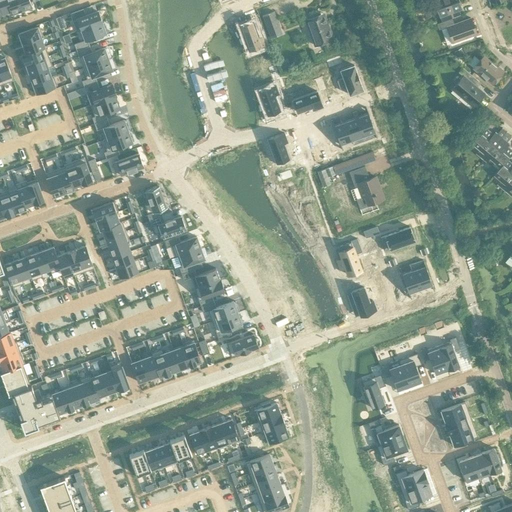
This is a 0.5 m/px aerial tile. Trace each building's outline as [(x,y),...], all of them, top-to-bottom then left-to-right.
[(7,0),(0,0),(0,9),(2,14),(11,11),(12,14),(12,13),(7,0)] [(7,0),(12,13),(22,10),(18,0),(7,0)] [(29,0),(18,0),(22,10),(32,6),(29,0)] [(442,21),(437,23),(452,18),(452,17),(456,16),(454,10),(462,8),(458,0),(435,0),(438,7),(436,7),(439,15),(440,15),(442,21)] [(83,9),(70,13),(72,20),(76,31),(102,21),(98,10),(85,15),(83,9)] [(274,11),(262,15),(268,32),(280,28),(274,11)] [(329,25),(324,13),(305,20),(314,45),(332,38),(327,25),(329,25)] [(470,18),(454,24),(452,18),(437,23),(439,29),(446,26),(452,43),(476,34),(470,18)] [(85,40),(74,44),(77,50),(89,46),(87,40),(106,33),(106,32),(108,32),(106,26),(104,27),(102,23),(102,22),(102,21),(76,31),(77,31),(81,30),(85,40)] [(253,21),(240,26),(249,50),(265,44),(262,35),(258,36),(253,21)] [(39,26),(19,33),(22,43),(43,36),(39,26)] [(26,53),(22,54),(26,53),(41,48),(45,46),(44,46),(41,37),(43,36),(22,43),(26,53)] [(22,54),(22,55),(25,64),(26,64),(49,56),(45,46),(41,48),(26,53),(22,54)] [(89,46),(77,50),(83,68),(108,58),(104,47),(92,52),(89,46)] [(454,51),(457,57),(464,53),(461,47),(454,51)] [(49,56),(26,64),(29,74),(52,65),(49,56)] [(329,67),(342,63),(340,56),(326,61),(329,67)] [(498,66),(497,67),(483,56),(473,68),(492,84),(503,71),(498,66)] [(5,57),(0,58),(0,75),(3,84),(13,80),(5,57)] [(87,79),(82,80),(84,87),(97,82),(95,76),(112,70),(108,58),(83,68),(87,79)] [(52,65),(29,74),(33,83),(53,76),(53,75),(51,76),(48,67),(52,66),(52,65)] [(280,78),(275,65),(268,67),(273,81),(280,78)] [(343,78),(337,80),(340,89),(346,86),(349,94),(363,90),(361,84),(356,70),(354,65),(340,70),(343,78)] [(471,83),(475,78),(462,67),(457,71),(462,75),(451,88),(473,107),(484,93),(471,83)] [(53,76),(33,83),(36,93),(57,86),(53,76)] [(326,89),(321,76),(314,78),(319,91),(326,89)] [(97,82),(84,87),(91,105),(116,95),(112,83),(99,88),(97,82)] [(275,84),(259,90),(269,119),(281,114),(274,95),(278,94),(275,84)] [(316,91),(292,100),(296,112),(311,107),(312,111),(321,107),(316,91)] [(116,95),(91,105),(95,116),(92,117),(94,123),(107,119),(105,113),(120,107),(116,95)] [(354,118),(345,121),(353,144),(365,140),(356,117),(358,116),(356,111),(352,112),(354,118)] [(358,116),(356,117),(365,140),(376,136),(377,136),(368,113),(367,113),(358,116)] [(107,119),(94,123),(97,130),(101,128),(105,139),(103,139),(103,140),(128,131),(126,126),(128,125),(126,120),(124,120),(124,119),(110,125),(107,119)] [(334,125),(333,125),(340,144),(341,144),(351,140),(353,144),(345,121),(334,125)] [(480,158),(483,160),(507,132),(502,128),(498,133),(496,131),(492,135),(485,130),(474,143),(480,148),(476,154),(481,157),(480,158)] [(128,131),(103,140),(107,151),(104,152),(106,159),(119,154),(117,148),(132,142),(134,141),(132,136),(130,136),(129,132),(128,131)] [(496,161),(502,166),(502,167),(507,161),(511,155),(511,151),(507,147),(510,143),(508,141),(511,136),(511,135),(507,132),(483,160),(486,163),(491,167),(496,161)] [(284,133),(268,138),(276,162),(289,158),(283,143),(287,142),(284,133)] [(332,166),(317,171),(323,187),(330,184),(328,176),(375,158),(373,151),(333,166),(332,166)] [(138,153),(112,163),(116,176),(128,171),(128,172),(136,169),(136,168),(143,166),(138,153)] [(84,157),(74,160),(82,184),(92,180),(84,157)] [(94,158),(88,161),(93,173),(99,171),(94,158)] [(73,161),(64,164),(67,171),(73,189),(74,189),(73,187),(82,184),(74,160),(73,161)] [(502,189),(504,191),(511,181),(511,164),(507,161),(502,167),(502,166),(495,174),(501,179),(497,185),(502,189)] [(64,166),(55,170),(64,192),(73,189),(67,171),(64,164),(64,166)] [(356,183),(361,197),(356,199),(359,209),(369,205),(368,204),(383,198),(375,176),(369,178),(364,166),(351,170),(356,183)] [(55,170),(45,173),(54,196),(64,192),(55,170)] [(279,181),(292,177),(290,170),(276,175),(279,181)] [(26,180),(34,203),(44,200),(36,179),(27,182),(26,180)] [(26,180),(16,184),(25,209),(26,209),(25,207),(33,203),(33,204),(34,203),(26,180)] [(16,186),(7,189),(15,212),(25,209),(16,184),(15,184),(16,186)] [(148,189),(145,190),(145,191),(146,191),(153,211),(153,212),(147,214),(149,220),(162,216),(160,210),(166,207),(166,206),(159,186),(158,185),(150,188),(148,189)] [(7,192),(0,194),(0,199),(6,216),(15,212),(7,189),(7,192)] [(114,201),(92,209),(96,219),(118,211),(114,201)] [(118,211),(96,219),(100,229),(122,221),(119,222),(116,213),(118,212),(118,211)] [(162,216),(149,220),(151,227),(159,224),(163,237),(186,228),(181,216),(174,218),(165,221),(166,221),(164,222),(163,219),(162,216)] [(122,221),(100,229),(100,230),(102,229),(105,238),(126,231),(122,221)] [(377,226),(363,231),(366,238),(379,233),(378,231),(377,226)] [(410,226),(380,237),(385,251),(415,240),(410,226)] [(126,231),(105,238),(109,248),(129,240),(126,231)] [(178,236),(165,241),(167,247),(171,245),(175,256),(200,247),(196,236),(180,242),(178,236)] [(342,259),(337,260),(340,269),(345,267),(348,275),(361,270),(355,254),(362,251),(357,238),(350,241),(351,242),(337,247),(342,259)] [(129,240),(109,248),(112,257),(130,251),(127,242),(129,241),(129,240)] [(85,245),(75,249),(83,272),(94,268),(85,245)] [(52,246),(43,250),(50,271),(51,273),(61,269),(64,279),(59,265),(52,246)] [(53,246),(52,246),(59,265),(64,279),(74,275),(65,252),(57,255),(53,246)] [(200,247),(175,256),(175,257),(177,256),(181,267),(179,267),(181,274),(194,269),(192,263),(204,258),(200,247)] [(75,249),(65,252),(74,275),(83,272),(75,249)] [(43,250),(33,253),(42,276),(42,274),(50,271),(43,250)] [(130,251),(112,257),(116,267),(138,259),(138,258),(134,260),(130,251)] [(33,253),(24,257),(32,280),(42,276),(33,253)] [(24,257),(14,260),(22,283),(23,283),(22,281),(31,278),(32,280),(24,257)] [(138,259),(116,267),(119,277),(142,269),(138,259)] [(14,260),(4,264),(13,287),(22,283),(14,260)] [(423,261),(412,265),(420,288),(431,284),(432,284),(423,261)] [(402,274),(401,274),(402,276),(404,280),(405,284),(408,293),(409,292),(411,292),(420,288),(412,265),(411,265),(413,270),(409,271),(402,274)] [(194,269),(181,274),(184,280),(190,277),(194,288),(220,279),(216,268),(196,275),(194,269)] [(220,279),(194,288),(201,306),(213,301),(211,295),(224,290),(220,279)] [(364,287),(352,292),(360,316),(376,310),(373,301),(369,302),(364,287)] [(213,301),(201,306),(203,312),(208,310),(212,321),(237,312),(237,311),(235,307),(237,306),(235,301),(233,301),(216,307),(213,301)] [(1,311),(0,311),(0,323),(5,322),(9,320),(5,309),(1,311)] [(103,310),(98,312),(100,320),(106,318),(103,310)] [(237,312),(212,321),(218,338),(231,334),(229,328),(241,323),(241,322),(243,322),(241,316),(239,317),(238,313),(237,312)] [(5,322),(0,323),(0,335),(11,332),(10,331),(9,332),(5,322)] [(11,332),(0,335),(0,347),(17,342),(17,341),(14,342),(11,332)] [(253,333),(226,343),(231,356),(240,353),(250,349),(258,346),(253,333)] [(450,341),(439,345),(447,369),(459,365),(454,349),(460,347),(456,336),(449,338),(450,341)] [(193,339),(182,343),(190,365),(201,361),(193,339)] [(205,339),(198,342),(203,354),(209,352),(205,339)] [(17,342),(0,347),(0,359),(21,352),(17,342)] [(183,345),(173,349),(180,369),(190,365),(182,343),(183,345)] [(426,347),(420,349),(424,360),(430,358),(435,373),(446,369),(447,369),(439,345),(427,349),(426,347)] [(161,348),(151,352),(152,355),(156,367),(160,376),(164,374),(170,373),(161,348)] [(162,348),(161,348),(170,373),(171,372),(180,369),(173,349),(163,352),(162,348)] [(21,352),(0,359),(0,364),(2,371),(0,371),(1,372),(25,363),(21,352)] [(417,352),(399,359),(409,385),(421,381),(415,366),(421,364),(417,352)] [(152,355),(142,358),(149,378),(159,374),(159,376),(160,376),(156,367),(152,355)] [(142,358),(131,362),(138,382),(149,378),(142,358)] [(399,359),(382,365),(386,377),(392,374),(397,390),(409,385),(399,359)] [(120,361),(109,365),(111,369),(118,389),(129,385),(120,361)] [(25,363),(1,372),(2,377),(3,378),(4,382),(4,383),(27,375),(23,364),(25,364),(25,363)] [(111,369),(101,373),(108,393),(118,389),(111,369)] [(90,374),(89,374),(98,398),(99,398),(98,396),(108,393),(101,373),(91,377),(90,374)] [(89,374),(79,378),(80,380),(88,402),(89,402),(98,398),(89,374)] [(380,374),(362,381),(365,391),(363,392),(367,402),(369,401),(371,407),(384,403),(379,387),(385,385),(380,374)] [(27,375),(4,383),(5,383),(6,387),(7,388),(8,393),(31,385),(31,384),(30,385),(27,375)] [(80,380),(70,384),(78,406),(83,404),(88,402),(80,380)] [(70,384),(60,388),(61,390),(68,410),(74,407),(78,406),(70,384)] [(31,385),(8,393),(9,394),(11,393),(15,402),(15,403),(17,409),(17,410),(17,409),(21,418),(20,418),(23,427),(24,429),(25,430),(31,428),(38,425),(53,420),(54,420),(59,418),(50,393),(41,396),(38,388),(33,390),(31,385)] [(51,392),(50,393),(59,418),(60,417),(59,413),(68,409),(68,410),(61,390),(51,393),(51,392)] [(465,401),(441,410),(445,422),(469,413),(465,401)] [(263,407),(254,410),(258,421),(280,413),(276,402),(270,404),(269,402),(262,405),(263,407)] [(280,413),(258,421),(262,432),(284,424),(280,413)] [(469,413),(445,422),(449,433),(473,424),(469,413)] [(231,418),(221,422),(229,444),(239,440),(231,418)] [(221,422),(211,426),(218,448),(229,444),(221,422)] [(284,424),(262,432),(266,443),(275,440),(275,442),(283,439),(282,437),(288,435),(284,424),(285,424),(284,424)] [(381,424),(370,428),(377,446),(403,437),(398,424),(383,430),(381,424)] [(473,424),(449,433),(453,445),(478,436),(473,424)] [(211,426),(210,425),(200,429),(207,449),(217,446),(218,448),(211,426)] [(200,429),(190,433),(197,453),(207,449),(200,429)] [(184,434),(177,437),(185,459),(192,456),(184,434)] [(177,437),(170,439),(178,462),(185,459),(177,437)] [(403,437),(377,446),(383,464),(394,460),(392,454),(407,449),(403,437)] [(170,441),(164,444),(171,464),(178,462),(170,439),(169,440),(170,441)] [(164,444),(157,446),(165,467),(171,464),(164,444)] [(157,446),(150,449),(158,469),(165,467),(157,446)] [(494,448),(482,452),(490,474),(491,474),(490,472),(501,468),(499,462),(501,461),(498,453),(496,454),(494,448)] [(143,449),(136,452),(144,474),(151,471),(143,449)] [(144,449),(143,449),(151,471),(152,471),(151,469),(156,467),(157,469),(158,469),(150,449),(144,451),(144,449)] [(136,452),(129,454),(137,477),(144,474),(136,452)] [(482,452),(471,456),(479,478),(490,474),(482,452),(481,452),(482,452)] [(269,453),(245,462),(249,473),(273,464),(269,453)] [(471,456),(459,461),(466,480),(478,476),(478,479),(479,478),(471,456)] [(273,464),(249,473),(253,483),(277,474),(273,464)] [(406,468),(395,472),(401,491),(427,481),(423,469),(408,474),(406,468)] [(277,474),(253,483),(256,493),(281,484),(277,474)] [(77,511),(64,477),(40,485),(49,511),(77,511)] [(427,481),(401,491),(408,509),(419,505),(417,499),(432,494),(427,481)] [(281,484),(256,493),(258,498),(259,501),(260,503),(284,494),(284,492),(283,489),(281,484)] [(284,494),(260,503),(261,506),(263,511),(269,511),(275,510),(276,511),(283,509),(282,507),(288,505),(286,498),(285,495),(285,494),(284,494)] [(499,501),(488,505),(490,511),(511,511),(511,502),(501,507),(499,501)]
